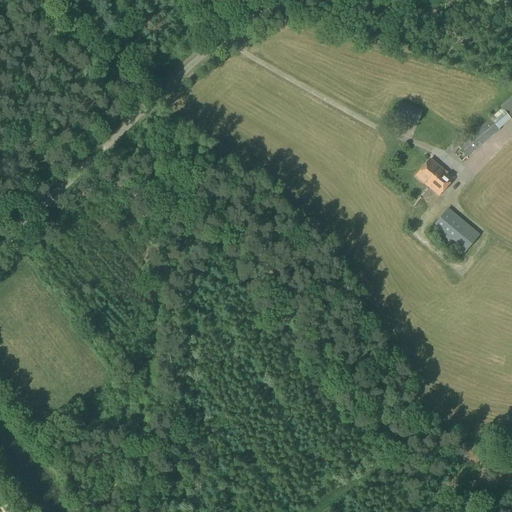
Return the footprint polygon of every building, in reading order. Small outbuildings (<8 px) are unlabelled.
[(497,130),(510,118),(511,116),(511,101),(502,109),(503,110),(489,121),(458,147),(468,158),(499,132),(497,130)] [(399,102),(394,115),(417,124),(421,113),(422,111),(399,102)] [(430,189),(443,173),(429,161),(416,178),(430,189)] [(439,197),(452,181),(443,173),(430,189),(439,197)] [(463,256),(480,236),(448,210),(432,229),(463,256)]
